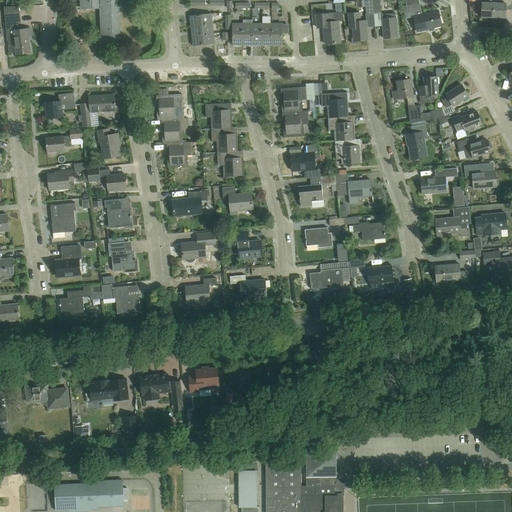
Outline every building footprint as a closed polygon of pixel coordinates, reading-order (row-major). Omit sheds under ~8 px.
[(81,0),(82,8),(101,7),(102,39),(120,38),(119,7),(143,6),(142,0),(81,0)] [(373,13),(372,0),(364,0),(366,14),(373,13)] [(372,0),(373,13),(381,12),(379,0),(372,0)] [(493,17),(493,2),(487,1),(486,0),(481,0),(481,17),(493,17)] [(493,2),(493,17),(505,18),(505,6),(511,6),(511,0),(500,0),(500,2),(493,2)] [(409,17),(413,16),(417,31),(441,25),(438,10),(422,14),(419,2),(406,5),(409,17)] [(352,38),(353,44),(360,43),(360,41),(368,40),(366,20),(360,21),(360,12),(348,13),(350,29),(353,29),(354,38),(352,38)] [(341,13),(333,14),(316,15),(317,28),(324,27),(325,44),(340,43),(338,21),(342,21),(341,13)] [(191,26),(213,24),(212,14),(190,16),(191,26)] [(6,18),(7,38),(14,37),(16,55),(31,52),(28,36),(32,36),(31,27),(27,28),(27,29),(18,30),(16,17),(6,18)] [(384,38),(398,37),(396,17),(382,18),(384,38)] [(243,46),(243,23),(233,24),(233,46),(243,46)] [(243,23),(243,46),(252,46),(252,23),(243,23)] [(252,23),(252,46),(262,46),(262,23),(252,23)] [(262,23),(262,46),(272,45),(272,23),(262,23)] [(272,23),(272,45),(282,45),(282,23),(272,23)] [(192,36),(214,34),(213,24),(191,26),(192,36)] [(214,34),(192,36),(193,46),(215,43),(214,34)] [(92,38),(85,41),(89,50),(96,47),(92,38)] [(434,102),(433,95),(437,95),(436,76),(423,76),(424,96),(425,96),(426,102),(434,102)] [(396,81),(398,91),(393,92),(394,99),(407,97),(408,105),(414,104),(412,96),(413,96),(410,79),(396,81)] [(324,94),(323,83),(307,84),(307,95),(324,94)] [(446,108),(451,104),(452,105),(468,95),(462,85),(446,95),(447,98),(442,101),(446,108)] [(282,114),(302,112),(301,100),(307,99),(306,87),(280,89),(282,114)] [(158,89),(158,95),(157,95),(158,120),(162,120),(176,119),(176,107),(183,107),(182,94),(168,94),(168,89),(158,89)] [(64,117),(63,110),(75,109),(74,93),(58,94),(59,102),(46,103),(48,119),(64,117)] [(328,118),(349,116),(347,93),(321,94),(322,107),(327,106),(328,118)] [(91,112),(116,111),(115,95),(90,97),(90,103),(81,104),(84,128),(92,127),(91,112)] [(211,129),(232,127),(231,103),(205,104),(206,118),(211,117),(211,129)] [(421,110),(420,105),(414,106),(415,112),(409,113),(410,123),(423,121),(421,110)] [(431,111),(432,114),(431,114),(433,120),(438,118),(441,124),(451,120),(449,114),(444,116),(442,110),(441,107),(431,111)] [(308,111),(302,112),(282,114),(284,138),(304,136),(303,124),(309,124),(308,111)] [(457,131),(464,128),(465,131),(482,124),(477,111),(460,117),(459,115),(452,118),(457,131)] [(335,141),(357,139),(355,116),(349,116),(328,118),(329,130),(334,130),(335,141)] [(167,143),(180,143),(180,131),(188,131),(188,118),(176,119),(162,120),(163,144),(167,143)] [(407,142),(408,142),(411,159),(427,157),(424,139),(428,138),(425,125),(413,127),(414,133),(406,135),(407,142)] [(217,153),(238,152),(237,127),(232,127),(211,129),(212,142),(217,142),(217,153)] [(71,136),(72,139),(83,138),(82,128),(70,129),(71,136)] [(105,158),(120,156),(118,144),(120,144),(118,134),(111,135),(110,129),(99,131),(100,142),(103,142),(105,158)] [(72,144),(72,139),(71,136),(64,136),(46,138),(47,151),(66,150),(65,145),(72,144)] [(357,139),(335,141),(336,154),(341,153),(342,165),(362,164),(360,139),(357,139)] [(491,152),(490,148),(492,148),(490,141),(488,141),(487,140),(470,145),(468,139),(457,142),(459,152),(464,150),(466,158),(472,156),(473,157),(491,152)] [(193,142),(180,143),(167,143),(168,168),(188,167),(188,155),(193,155),(193,142)] [(305,146),(306,154),(291,155),(292,171),(315,169),(315,159),(319,159),(318,145),(305,146)] [(243,151),(238,152),(217,153),(218,166),(224,165),(224,176),(244,175),(243,151)] [(89,182),(88,170),(87,170),(86,162),(74,164),(75,172),(83,171),(84,183),(89,182)] [(466,177),(472,176),(473,188),(496,187),(495,171),(478,172),(478,166),(465,167),(466,177)] [(93,182),(98,181),(108,180),(109,190),(127,188),(126,173),(110,175),(109,169),(99,170),(99,167),(87,168),(88,170),(89,182),(93,182)] [(440,177),(421,179),(422,193),(446,191),(445,177),(457,176),(457,168),(439,170),(440,177)] [(70,182),(74,181),(75,181),(74,170),(62,171),(62,173),(48,175),(50,190),(70,188),(70,187),(70,182)] [(347,174),(339,175),(335,175),(336,185),(348,184),(349,198),(350,205),(359,204),(359,197),(372,196),(370,180),(348,182),(347,174)] [(321,176),(321,184),(299,186),(300,206),(311,205),(312,206),(323,205),(322,199),(321,186),(336,185),(335,175),(321,176)] [(223,199),(229,198),(230,211),(253,209),(252,193),(236,194),(235,189),(222,190),(223,199)] [(196,201),(202,201),(208,200),(207,191),(188,193),(189,199),(173,200),(174,216),(197,214),(196,201)] [(105,207),(108,207),(110,228),(132,226),(131,209),(120,210),(119,199),(105,200),(105,207)] [(62,217),(52,218),(53,233),(77,231),(74,210),(77,210),(76,203),(61,204),(62,217)] [(457,208),(457,217),(435,219),(436,235),(460,232),(461,236),(467,236),(466,223),(471,223),(469,207),(457,208)] [(481,215),(481,217),(475,217),(476,235),(483,234),(483,231),(506,228),(505,213),(481,215)] [(0,231),(9,230),(8,214),(0,215),(0,231)] [(354,232),(361,231),(362,241),(385,239),(383,222),(354,225),(354,232)] [(327,227),(304,230),(306,245),(329,243),(327,227)] [(247,231),(232,232),(233,249),(238,248),(239,258),(262,256),(260,241),(248,242),(247,231)] [(198,237),(199,242),(182,243),(183,259),(206,257),(205,246),(217,245),(216,235),(198,237)] [(108,244),(110,256),(112,256),(114,271),(125,270),(125,272),(139,270),(138,259),(136,260),(136,258),(135,253),(124,254),(123,242),(108,244)] [(65,260),(57,260),(58,276),(81,274),(79,258),(82,258),(81,246),(63,247),(65,260)] [(460,259),(475,257),(475,250),(459,252),(460,259)] [(484,263),(492,262),(493,278),(511,276),(511,257),(500,259),(499,251),(483,253),(484,263)] [(13,258),(0,258),(0,274),(14,274),(13,258)] [(350,268),(349,262),(328,263),(328,269),(320,270),(321,272),(309,273),(311,289),(344,286),(342,269),(349,268),(350,268)] [(459,263),(434,266),(436,281),(460,279),(460,281),(467,281),(466,270),(459,271),(459,263)] [(391,265),(368,267),(370,287),(380,286),(380,283),(392,282),(391,265)] [(245,275),(230,276),(231,284),(240,283),(241,298),(266,295),(264,279),(246,281),(245,275)] [(204,285),(186,287),(188,302),(210,301),(209,285),(217,285),(216,278),(204,279),(204,285)] [(83,296),(85,296),(91,296),(90,285),(83,286),(84,289),(68,291),(68,298),(61,298),(62,316),(74,315),(74,313),(84,312),(83,296)] [(138,285),(129,286),(112,287),(113,298),(115,297),(117,313),(140,311),(139,295),(138,285)] [(406,290),(404,290),(405,298),(415,296),(413,289),(406,290)] [(18,303),(0,304),(0,322),(20,320),(18,303)] [(210,389),(210,385),(219,384),(217,369),(196,371),(197,376),(189,377),(190,391),(198,390),(210,389)] [(157,375),(157,374),(152,375),(152,376),(140,377),(142,395),(172,392),(174,411),(183,410),(180,381),(169,382),(168,374),(157,375)] [(103,402),(102,399),(113,398),(113,401),(128,399),(126,378),(112,380),(112,382),(90,384),(90,392),(87,392),(88,404),(103,402)] [(27,402),(47,400),(48,408),(69,406),(67,388),(47,390),(46,384),(26,387),(27,402)] [(186,410),(187,410),(193,409),(192,397),(193,397),(192,395),(184,396),(186,410)] [(138,415),(121,417),(123,437),(140,435),(138,415)] [(484,424),(484,416),(473,416),(473,424),(484,424)] [(394,422),(395,429),(403,428),(401,421),(394,422)] [(389,431),(390,423),(379,422),(378,430),(389,431)] [(340,486),(336,486),(336,456),(329,451),(305,452),(306,486),(301,486),(301,460),(265,461),(265,511),(341,511),(341,495),(344,495),(344,488),(344,483),(342,483),(340,486)] [(242,507),(241,511),(258,511),(259,507),(257,507),(256,472),(259,472),(257,461),(241,461),(241,471),(239,471),(239,507),(242,507)] [(123,480),(95,481),(96,483),(55,485),(56,511),(98,509),(98,507),(124,506),(123,480)]
